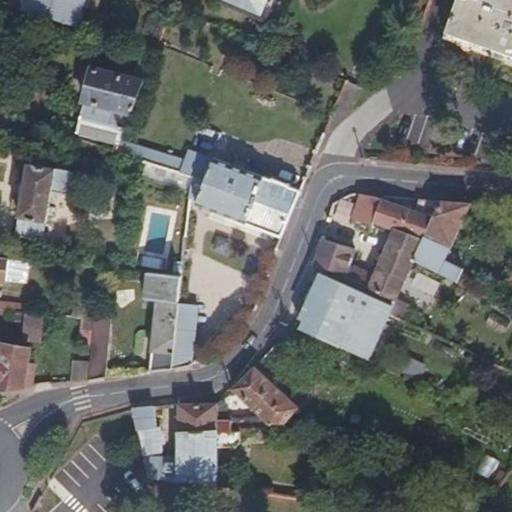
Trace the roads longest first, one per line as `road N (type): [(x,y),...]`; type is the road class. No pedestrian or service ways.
road 1 (tertiary): [(323,185),(302,213),(256,327),(229,359),(193,384),(60,405),(2,442)]
road 2 (residential): [(323,185),(346,143),(410,83),(445,0)]
road 3 (tertiary): [(511,192),(365,177),(323,185)]
